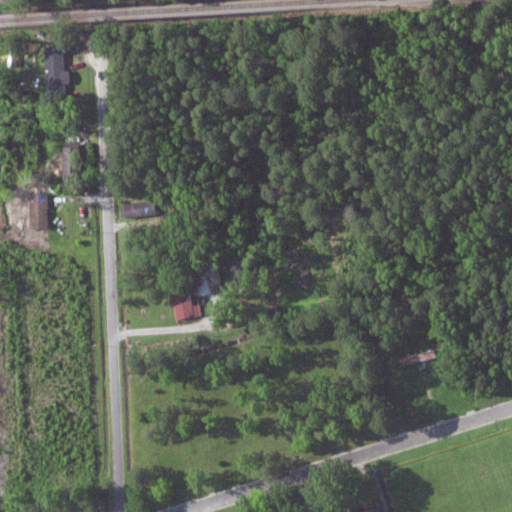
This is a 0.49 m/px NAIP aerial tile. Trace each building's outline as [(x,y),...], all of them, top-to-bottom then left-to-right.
[(67,45),(49,45),(51,92),(75,91),(74,69),(68,69),(67,45)] [(84,175),(85,146),(67,145),(67,174),(84,175)] [(51,190),(33,191),(34,227),(53,227),(51,190)] [(160,200),(128,202),(128,215),(161,214),(160,200)] [(204,258),(210,284),(224,281),(218,255),(204,258)] [(239,260),(242,276),(257,274),(254,257),(239,260)] [(205,316),(205,303),(195,304),(194,288),(174,290),(175,302),(180,302),(180,317),(205,316)] [(403,364),(440,357),(438,348),(402,355),(403,364)] [(344,511),(386,511),(382,499),(344,511)]
